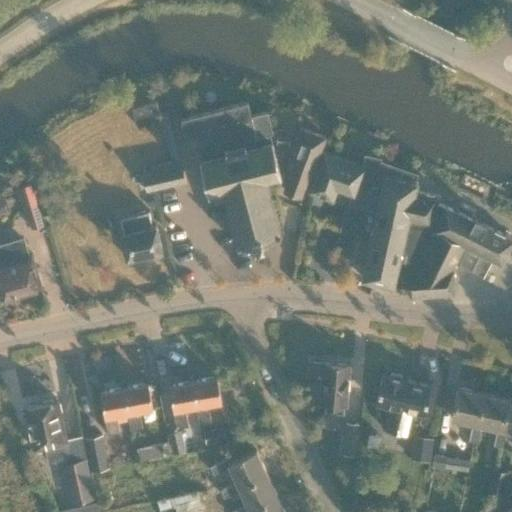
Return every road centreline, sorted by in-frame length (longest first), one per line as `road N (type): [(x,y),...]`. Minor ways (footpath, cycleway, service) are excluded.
road 1 (unclassified): [(511,312),(243,296)]
road 2 (unclassified): [(243,296),(188,298),(0,336)]
road 3 (residential): [(243,296),(338,511)]
road 4 (tertiary): [(508,77),(350,0)]
